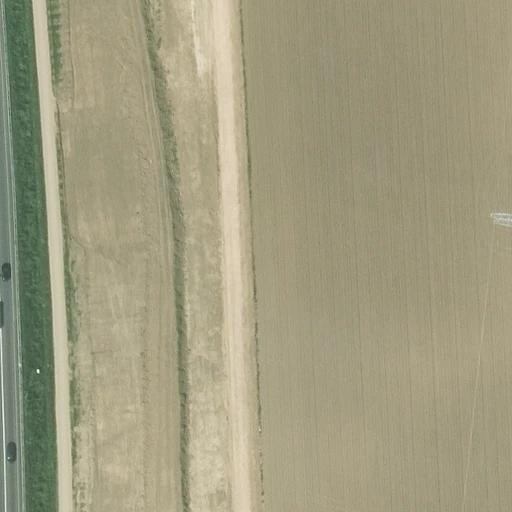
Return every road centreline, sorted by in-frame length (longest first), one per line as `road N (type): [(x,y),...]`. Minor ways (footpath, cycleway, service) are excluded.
road 1 (track): [(62,511),(53,235),(34,0)]
road 2 (unclassified): [(249,511),(220,0)]
